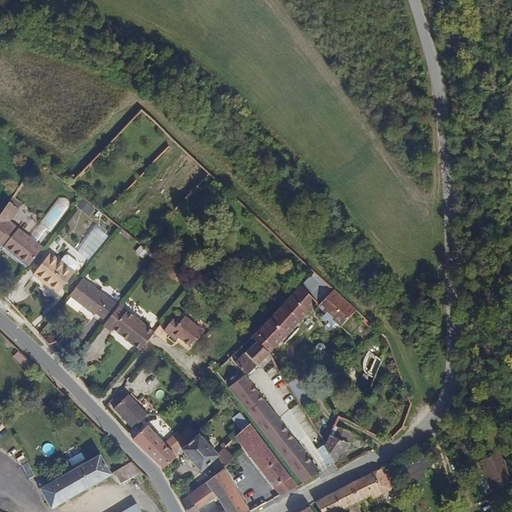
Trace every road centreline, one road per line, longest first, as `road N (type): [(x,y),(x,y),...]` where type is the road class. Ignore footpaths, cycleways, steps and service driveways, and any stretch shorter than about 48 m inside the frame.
road 1 (track): [(425,428),(390,329),(259,200),(137,93),(7,37)]
road 2 (unclassified): [(443,409),(452,358),(446,139),(416,0)]
road 3 (tertiary): [(176,511),(145,460),(0,317)]
road 4 (residential): [(277,511),(382,459),(443,409)]
